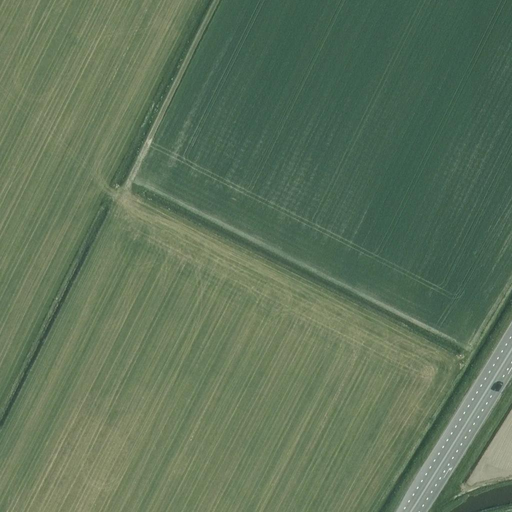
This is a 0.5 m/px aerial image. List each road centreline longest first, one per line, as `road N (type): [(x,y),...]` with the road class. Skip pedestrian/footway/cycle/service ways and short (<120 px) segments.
road 1 (track): [(220,0),(127,190)]
road 2 (trunk): [(409,511),(511,345)]
